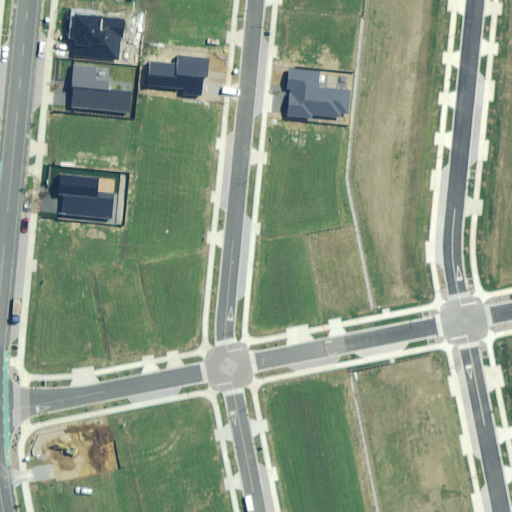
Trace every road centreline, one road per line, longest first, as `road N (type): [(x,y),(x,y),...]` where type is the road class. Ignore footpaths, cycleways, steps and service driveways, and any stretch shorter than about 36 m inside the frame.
road 1 (residential): [(228,368),(225,321),(255,0)]
road 2 (residential): [(475,0),(453,237),(464,322)]
road 3 (residential): [(228,368),(464,322)]
road 4 (residential): [(0,411),(228,368)]
road 5 (residential): [(29,0),(5,228)]
road 6 (residential): [(464,322),(500,511)]
road 7 (residential): [(258,511),(228,368)]
